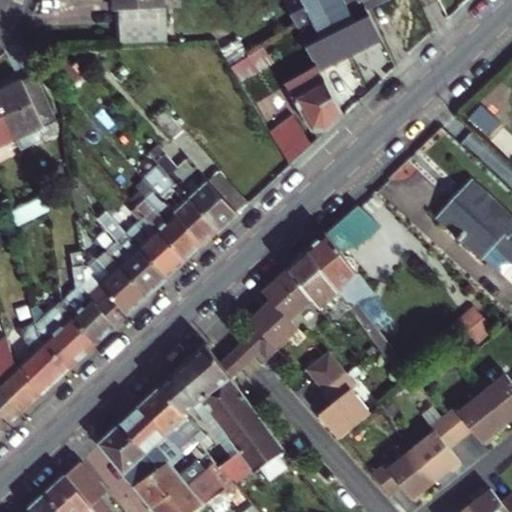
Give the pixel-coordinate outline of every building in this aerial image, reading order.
[(166,42),(164,0),(114,0),(115,9),(120,9),(121,44),(166,42)] [(340,43),(319,0),(282,0),(319,71),(334,63),(327,49),(340,43)] [(319,0),(340,43),(345,49),(363,40),(368,48),(381,41),(360,0),(319,0)] [(93,45),(70,67),(76,74),(100,51),(93,45)] [(263,46),(230,65),(239,81),(272,61),(263,46)] [(80,78),(76,74),(70,67),(63,74),(72,84),(80,78)] [(285,85),(315,141),(342,116),(324,80),(318,83),(312,72),(311,69),(285,85)] [(22,78),(0,88),(0,103),(17,139),(22,150),(59,133),(56,120),(37,78),(24,84),(22,78)] [(0,146),(17,139),(0,103),(0,146)] [(182,130),(164,110),(156,118),(174,138),(182,130)] [(289,165),(311,144),(292,116),(269,131),(289,165)] [(158,163),(220,230),(248,204),(219,172),(209,181),(187,158),(178,167),(158,145),(149,153),(158,163)] [(142,178),(203,245),(220,230),(158,163),(142,178)] [(55,191),(70,184),(74,182),(70,173),(51,182),(55,191)] [(184,263),(203,245),(142,178),(134,186),(139,190),(146,198),(135,208),(184,263)] [(457,206),(444,220),(482,255),(496,241),(511,254),(511,219),(472,183),(454,202),(457,206)] [(146,198),(139,190),(128,200),(135,208),(146,198)] [(16,209),(13,211),(20,223),(48,209),(44,196),(16,209)] [(457,206),(454,202),(440,216),(444,220),(457,206)] [(340,222),(359,246),(380,229),(359,206),(340,222)] [(110,230),(118,223),(104,208),(97,215),(110,230)] [(184,263),(135,208),(118,223),(126,233),(166,279),(184,263)] [(326,234),(341,253),(351,245),(354,250),(359,246),(340,222),(326,234)] [(126,233),(106,250),(147,297),(166,279),(126,233)] [(326,234),(308,250),(341,294),(385,353),(392,348),(378,328),(357,301),(363,297),(373,295),(353,269),(354,263),(349,257),(344,258),(341,253),(326,234)] [(147,297),(106,250),(100,243),(95,248),(101,255),(89,267),(94,273),(84,282),(86,296),(116,326),(147,297)] [(314,301),(322,311),(341,294),(308,250),(289,267),(314,301)] [(96,345),(116,326),(86,296),(84,282),(80,253),(70,254),(75,290),(62,301),(63,308),(96,345)] [(314,301),(289,267),(264,291),(272,300),(292,321),(314,301)] [(377,300),(373,295),(363,297),(357,301),(378,328),(384,324),(370,305),(377,300)] [(292,321),(272,300),(251,320),(258,328),(277,350),(300,330),(292,321)] [(43,343),(69,370),(96,345),(63,308),(62,301),(45,315),(34,304),(31,307),(33,322),(35,332),(44,342),(43,343)] [(475,347),(495,331),(475,305),(454,322),(475,347)] [(41,396),(69,370),(43,343),(44,342),(35,332),(33,322),(20,329),(23,343),(33,353),(16,369),(41,396)] [(267,359),(277,350),(258,328),(248,338),(267,359)] [(0,390),(22,414),(41,396),(16,369),(6,338),(1,342),(0,340),(0,390)] [(160,388),(186,415),(204,401),(240,451),(222,465),(223,467),(236,483),(254,470),(256,473),(261,469),(270,482),(288,470),(280,457),(287,452),(232,378),(221,363),(207,344),(160,388)] [(400,360),(392,348),(385,353),(394,364),(400,360)] [(307,369),(334,403),(352,389),(357,386),(329,351),(307,369)] [(228,356),(221,363),(232,378),(240,370),(228,356)] [(483,392),(508,423),(511,419),(511,381),(506,374),(483,392)] [(160,388),(140,406),(168,437),(185,455),(200,442),(194,436),(201,431),(186,415),(160,388)] [(339,438),(371,413),(352,389),(334,403),(320,413),(339,438)] [(0,419),(7,427),(22,414),(0,390),(0,419)] [(456,406),(444,416),(460,439),(472,429),(482,443),(508,423),(483,392),(460,411),(456,406)] [(161,468),(170,461),(157,446),(168,437),(140,406),(120,425),(161,468)] [(435,430),(412,449),(437,480),(460,461),(449,448),(460,439),(444,416),(432,426),(435,430)] [(100,444),(135,486),(161,468),(120,425),(100,444)] [(194,436),(200,442),(206,437),(201,431),(194,436)] [(161,468),(135,486),(152,508),(187,482),(179,472),(199,457),(209,470),(216,464),(200,442),(185,455),(173,465),(170,461),(161,468)] [(384,463),(372,473),(390,495),(402,487),(412,500),(437,480),(412,449),(388,468),(384,463)] [(82,461),(47,493),(62,511),(114,511),(101,497),(109,491),(82,461)] [(155,511),(195,511),(236,483),(223,467),(219,469),(216,464),(209,470),(189,484),(187,482),(152,508),(155,511)] [(490,487),(467,506),(471,511),(511,511),(511,491),(500,500),(490,487)] [(62,511),(47,493),(29,510),(30,511),(62,511)]
